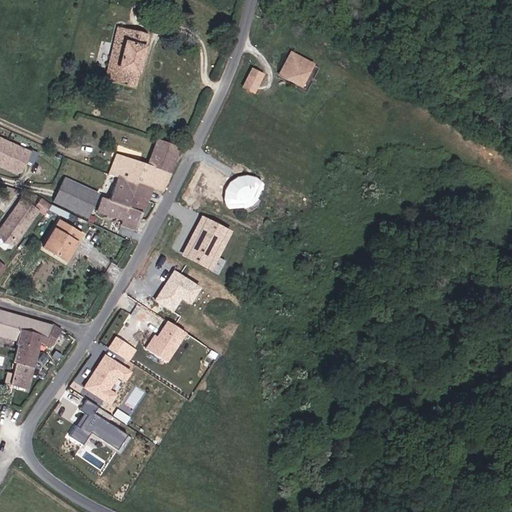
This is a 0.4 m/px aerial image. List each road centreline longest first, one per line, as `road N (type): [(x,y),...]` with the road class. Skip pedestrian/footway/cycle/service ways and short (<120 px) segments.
road 1 (tertiary): [(254,0),(225,93),(94,336)]
road 2 (tertiary): [(94,336),(35,422),(30,450),(45,475),(105,511)]
road 3 (unknown): [(142,15),(180,17),(225,93)]
